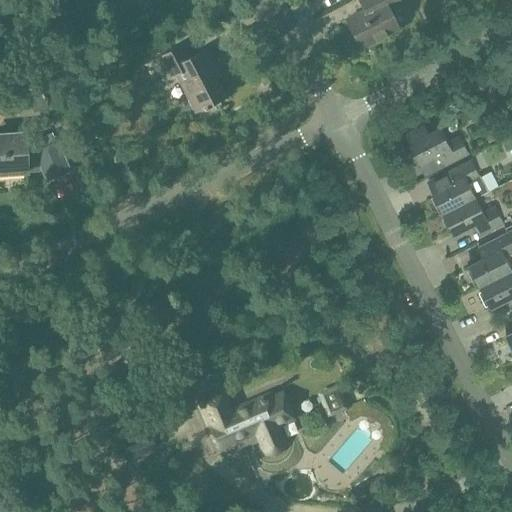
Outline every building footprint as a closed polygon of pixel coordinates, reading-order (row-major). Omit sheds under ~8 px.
[(366,0),(371,8),(346,21),(361,49),(398,30),(389,11),(401,5),(398,0),(366,0)] [(183,45),(158,58),(169,79),(177,74),(196,112),(225,97),(210,68),(213,66),(205,51),(190,59),(183,45)] [(26,97),(34,114),(48,107),(40,90),(26,97)] [(511,114),(505,101),(494,107),(503,125),(511,120),(511,114)] [(424,125),(404,135),(420,165),(439,155),(444,166),(469,154),(460,136),(448,142),(441,127),(429,134),(424,125)] [(490,143),(500,138),(493,125),(483,130),(490,143)] [(511,134),(502,139),(507,150),(511,148),(511,134)] [(57,143),(35,153),(24,154),(22,135),(0,137),(0,173),(43,170),(47,179),(69,170),(57,143)] [(433,192),(435,196),(432,198),(439,211),(442,210),(444,214),(476,197),(488,191),(472,159),(447,172),(452,183),(433,192)] [(484,212),(476,197),(444,214),(455,235),(474,225),(479,236),(504,224),(495,206),(484,212)] [(511,253),(511,230),(478,248),(484,259),(470,266),(472,269),(468,271),(475,285),(479,283),(481,287),(511,271),(511,268),(506,256),(511,253)] [(511,271),(481,287),(492,308),(511,299),(511,301),(511,271)] [(189,397),(221,384),(217,374),(185,388),(189,397)] [(345,408),(337,388),(320,395),(329,415),(345,408)] [(199,401),(210,426),(209,427),(218,449),(257,432),(265,451),(267,453),(268,453),(270,454),(273,454),(275,454),(276,454),(278,453),(280,451),(281,449),(282,448),(282,447),(283,446),(283,445),(283,443),(275,426),(293,418),(283,396),(272,401),(269,395),(231,412),(222,392),(199,401)]
